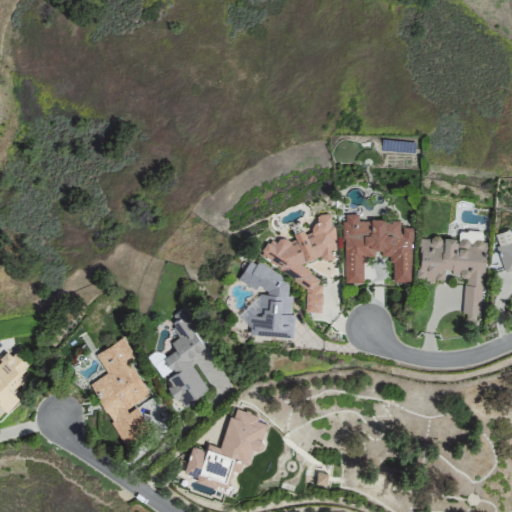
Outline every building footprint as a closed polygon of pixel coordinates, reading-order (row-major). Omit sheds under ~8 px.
[(305,289),(305,312),(321,312),(321,282),(295,262),(310,262),(315,255),(323,260),(334,260),(334,226),(330,223),(330,213),(316,213),(316,223),(310,223),(311,235),(303,230),(295,230),(289,237),(279,237),(277,240),(267,240),(258,252),(305,289)] [(343,283),(363,283),(363,257),(374,257),(374,255),(391,255),(390,283),(410,283),(411,227),(400,227),(400,222),(385,222),(385,220),(357,219),(357,214),(343,214),(343,283)] [(484,241),(457,239),(457,238),(443,237),(443,239),(419,238),(416,279),(443,281),(444,271),(451,271),(451,276),(464,277),(461,319),(479,320),(484,241)] [(511,241),(495,247),(504,274),(511,271),(511,241)] [(292,336),(294,314),(290,312),(291,297),(287,295),(288,279),(256,262),(247,261),(237,279),(255,289),(257,286),(258,294),(258,306),(249,305),(247,333),(292,336)] [(207,390),(188,363),(207,349),(179,310),(168,319),(181,336),(170,344),(175,350),(162,359),(173,374),(166,379),(170,385),(166,388),(176,402),(179,400),(184,406),(207,390)] [(149,397),(129,362),(135,359),(123,338),(94,354),(106,374),(89,383),(123,443),(148,429),(135,405),(149,397)] [(0,407),(2,409),(5,415),(18,401),(9,392),(6,387),(10,385),(18,377),(29,365),(13,350),(0,357),(0,407)] [(191,447),(182,477),(224,489),(230,469),(238,471),(241,462),(247,464),(252,449),(259,451),(266,426),(256,423),(258,418),(231,410),(220,447),(207,443),(205,451),(191,447)]
